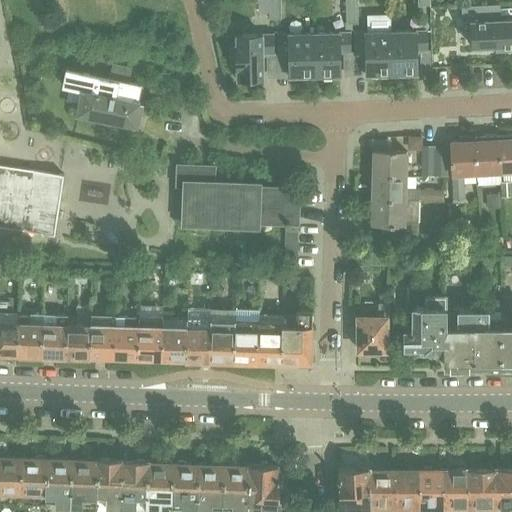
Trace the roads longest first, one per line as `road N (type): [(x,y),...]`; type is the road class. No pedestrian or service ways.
road 1 (residential): [(305,399),(0,389)]
road 2 (residential): [(329,399),(335,111)]
road 3 (residential): [(193,0),(220,108),(335,111)]
road 4 (residential): [(511,401),(329,399)]
road 5 (residential): [(335,111),(511,104)]
